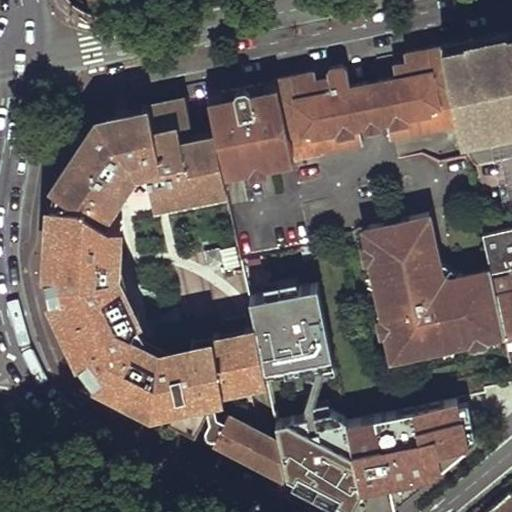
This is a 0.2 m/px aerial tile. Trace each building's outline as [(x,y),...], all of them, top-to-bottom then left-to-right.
[(511,29),(444,44),(460,118),(511,107),(511,29)] [(444,44),(407,51),(417,97),(424,129),(461,121),(444,44)] [(319,69),(276,78),(292,153),(292,156),(364,141),(360,118),(358,109),(417,97),(407,51),(380,57),(374,65),(377,74),(353,78),(351,68),(344,64),(334,66),(331,75),(320,77),(319,69)] [(276,78),(209,92),(217,131),(225,168),(292,153),(276,78)] [(114,111),(115,114),(107,116),(104,117),(98,122),(92,127),(83,142),(81,141),(73,152),(75,154),(68,166),(65,165),(57,176),(58,178),(55,184),(50,197),(48,231),(46,261),(46,270),(49,270),(53,291),(50,291),(80,356),(84,355),(97,371),(95,374),(159,407),(161,402),(173,407),(170,413),(196,427),(207,405),(210,418),(207,426),(210,434),(216,434),(215,436),(290,475),(281,438),(229,410),(225,417),(217,413),(213,394),(218,386),(249,379),(269,374),(268,373),(260,333),(257,323),(193,337),(196,354),(185,356),(132,329),(136,323),(138,317),(142,315),(117,260),(120,259),(123,218),(112,218),(106,214),(133,174),(150,171),(156,200),(228,184),(225,168),(217,131),(205,133),(194,135),(186,97),(154,103),(143,106),(143,108),(128,111),(128,109),(114,111)] [(424,129),(417,97),(358,109),(360,118),(384,114),(389,136),(424,129)] [(505,330),(491,266),(464,272),(462,269),(448,271),(451,284),(434,288),(430,270),(441,266),(429,211),(369,223),(365,228),(367,238),(376,244),(378,253),(371,254),(374,270),(379,270),(381,277),(376,282),(378,295),(381,310),(392,318),(394,327),(385,328),(389,348),(395,353),(428,346),(444,343),(444,338),(450,337),(454,342),(471,337),(470,330),(480,328),(488,334),(505,330)] [(505,330),(509,349),(511,348),(511,224),(484,231),(491,266),(505,330)] [(221,248),(208,251),(211,263),(224,260),(221,248)] [(451,284),(448,271),(441,266),(430,270),(434,288),(451,284)] [(276,330),(260,333),(268,373),(284,369),(276,330)] [(270,383),(269,374),(249,379),(251,387),(270,383)] [(511,511),(511,492),(509,489),(482,511),(511,511)]
